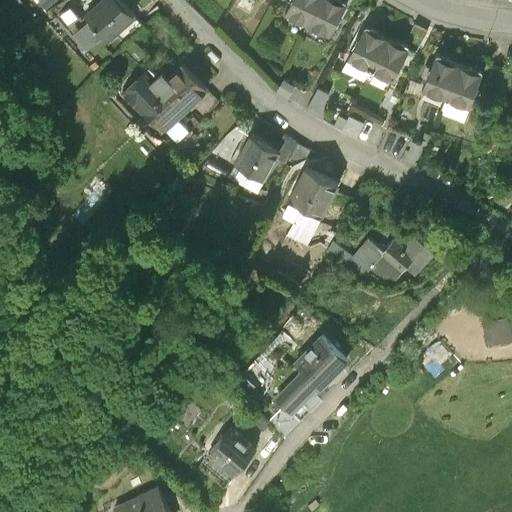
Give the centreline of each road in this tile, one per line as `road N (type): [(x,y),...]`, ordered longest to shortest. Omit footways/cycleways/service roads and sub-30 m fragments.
road 1 (residential): [(158,0),(264,116),(511,250)]
road 2 (residential): [(393,0),(440,24),(511,34)]
